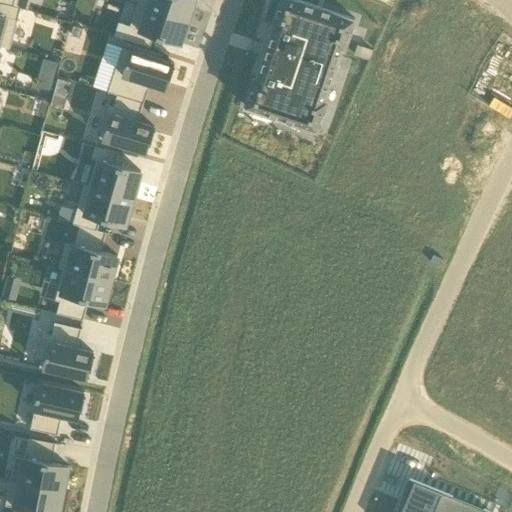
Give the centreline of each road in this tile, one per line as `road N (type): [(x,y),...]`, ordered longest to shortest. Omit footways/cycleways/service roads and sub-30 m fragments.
road 1 (residential): [(233,0),(147,254),(92,511)]
road 2 (residential): [(402,398),(511,159)]
road 3 (residential): [(402,398),(511,462)]
road 4 (residential): [(354,511),(402,398)]
